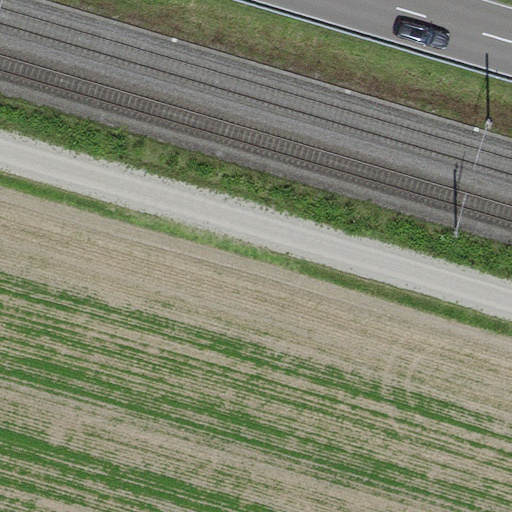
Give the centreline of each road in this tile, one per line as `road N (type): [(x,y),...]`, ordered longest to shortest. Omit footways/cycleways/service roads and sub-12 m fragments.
road 1 (track): [(511,304),(0,153)]
road 2 (primary): [(511,44),(363,0)]
